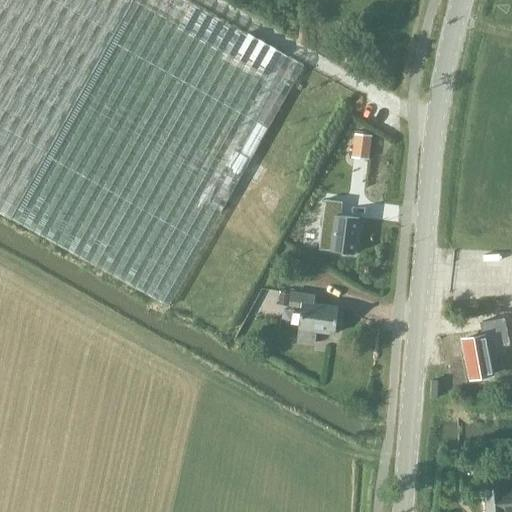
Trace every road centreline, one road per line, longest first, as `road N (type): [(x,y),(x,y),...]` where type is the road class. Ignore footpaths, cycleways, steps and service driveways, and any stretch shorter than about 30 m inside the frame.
road 1 (tertiary): [(401,511),(435,101),(460,0)]
road 2 (track): [(405,458),(358,454),(0,254)]
